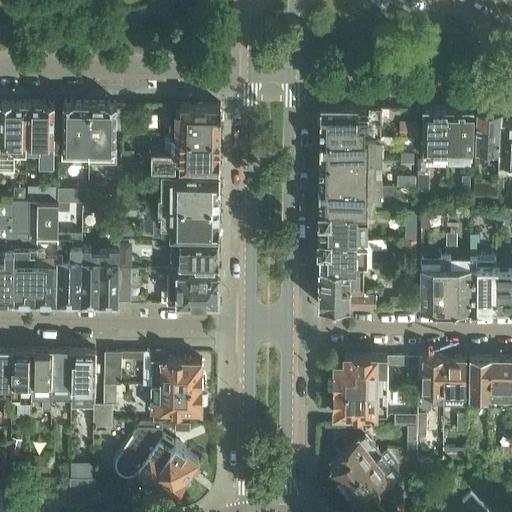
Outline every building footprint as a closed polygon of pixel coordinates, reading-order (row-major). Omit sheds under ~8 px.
[(11,98),(1,98),(0,161),(16,161),(16,148),(27,148),(28,100),(11,99),(11,98)] [(54,138),(55,99),(45,99),(45,100),(28,100),(27,148),(40,148),(40,163),(42,163),(42,172),(58,172),(58,138),(54,138)] [(79,145),(89,146),(90,100),(74,100),(74,99),(64,99),(64,156),(79,156),(79,145)] [(107,101),(90,100),(89,146),(102,146),(102,161),(117,161),(118,100),(107,100),(107,101)] [(177,133),(221,133),(221,102),(182,102),(182,108),(177,108),(177,117),(171,117),(171,133),(177,133)] [(381,120),(381,105),(320,104),(319,121),(320,121),(320,133),(365,134),(365,120),(381,120)] [(448,152),(448,147),(449,106),(433,106),(433,105),(423,105),(423,152),(448,152)] [(501,155),(502,117),(502,105),(477,106),(477,145),(486,146),(486,154),(501,155)] [(464,106),(449,106),(448,147),(462,147),(462,154),(473,154),(473,106),(464,106)] [(511,164),(511,117),(502,117),(501,155),(501,164),(511,164)] [(419,135),(419,123),(401,123),(400,134),(419,135)] [(181,166),(221,167),(221,133),(177,133),(177,146),(153,146),(153,166),(177,166),(177,159),(181,159),(181,166)] [(370,134),(365,134),(320,133),(320,135),(319,135),(319,150),(320,150),(320,157),(376,158),(384,158),(385,146),(370,146),(370,134)] [(415,150),(404,150),(404,160),(415,160),(415,150)] [(129,169),(130,169),(130,152),(121,152),(121,169),(129,169)] [(376,169),(376,158),(320,157),(320,181),(384,182),(384,169),(376,169)] [(129,185),(129,169),(121,169),(121,185),(129,185)] [(160,192),(160,201),(220,202),(221,170),(173,170),(172,179),(164,179),(164,192),(160,192)] [(477,180),(476,200),(501,200),(501,180),(477,180)] [(320,193),(320,205),(369,205),(369,193),(384,194),(384,188),(395,188),(395,182),(384,182),(320,181),(320,182),(319,182),(319,192),(320,193)] [(472,207),(473,184),(464,184),(464,207),(472,207)] [(58,199),(61,200),(70,200),(70,188),(58,188),(58,199)] [(0,198),(0,298),(14,299),(16,199),(0,198)] [(59,299),(60,256),(60,235),(39,234),(40,199),(16,199),(14,299),(59,299)] [(40,199),(39,234),(60,235),(61,200),(58,199),(40,199)] [(171,234),(220,235),(220,202),(160,201),(160,210),(125,210),(124,231),(159,231),(159,225),(171,225),(171,234)] [(379,206),(369,205),(320,205),(319,205),(319,219),(320,219),(320,234),(370,235),(370,216),(379,216),(379,206)] [(408,207),(407,234),(419,235),(420,208),(408,207)] [(464,207),(452,207),(452,218),(472,218),(472,207),(464,207)] [(510,208),(485,208),(484,220),(509,220),(510,208)] [(430,232),(430,210),(422,210),(422,231),(430,232)] [(319,247),(319,263),(363,264),(373,264),(373,246),(387,246),(387,235),(370,235),(320,234),(320,235),(318,235),(318,247),(319,247)] [(417,236),(407,236),(407,250),(417,250),(417,236)] [(178,263),(219,264),(219,239),(173,239),(172,259),(178,259),(178,263)] [(73,256),(60,256),(59,299),(84,300),(84,245),(74,245),(73,256)] [(84,245),(84,300),(101,300),(102,248),(94,248),(94,245),(84,245)] [(111,248),(102,248),(101,300),(129,301),(130,270),(120,270),(120,245),(111,245),(111,248)] [(435,305),(446,305),(447,251),(440,251),(440,259),(421,259),(421,304),(435,305)] [(454,251),(447,251),(446,305),(456,306),(456,305),(471,305),(471,306),(472,260),(454,260),(454,251)] [(480,305),(496,306),(497,260),(497,252),(472,251),(472,260),(471,306),(480,306),(480,305)] [(511,260),(497,260),(496,306),(511,306),(511,307),(511,306),(511,260)] [(363,288),(363,264),(319,263),(319,264),(318,264),(318,304),(375,304),(376,288),(363,288)] [(170,301),(219,301),(219,271),(210,271),(210,267),(191,267),(191,271),(170,271),(170,301)] [(391,304),(416,304),(416,282),(400,282),(400,296),(391,296),(391,304)] [(20,384),(31,384),(32,347),(11,347),(11,399),(20,399),(20,384)] [(51,347),(32,347),(31,384),(31,393),(42,393),(42,412),(50,412),(51,399),(51,347)] [(72,384),(72,348),(51,347),(51,399),(60,399),(61,384),(72,384)] [(95,348),(72,348),(72,384),(72,388),(83,388),(83,400),(95,400),(95,348)] [(123,357),(123,349),(105,349),(105,402),(113,403),(113,404),(117,404),(117,383),(123,383),(123,357)] [(144,383),(151,383),(202,383),(202,382),(205,378),(205,372),(202,369),(202,358),(192,358),(192,356),(184,356),(184,357),(166,357),(166,349),(123,349),(123,357),(144,357),(144,383)] [(334,384),(334,386),(387,387),(388,353),(344,352),(344,360),(334,359),(334,370),(333,372),(332,374),(331,376),(331,377),(331,379),(332,380),(332,381),(333,382),(334,384)] [(419,353),(396,353),(396,361),(408,361),(408,375),(418,376),(419,353)] [(444,398),(444,391),(445,353),(422,353),(422,403),(418,403),(418,413),(418,423),(418,432),(426,432),(427,418),(431,419),(431,398),(444,398)] [(466,404),(466,354),(445,354),(445,353),(444,391),(457,392),(457,404),(466,404)] [(492,354),(470,354),(470,400),(491,400),(492,355),(492,354)] [(511,403),(511,355),(492,355),(491,400),(491,410),(500,410),(500,404),(511,403)] [(202,385),(202,383),(151,383),(151,409),(184,409),(184,411),(192,411),(192,409),(202,409),(202,398),(205,395),(205,388),(202,385)] [(387,387),(334,386),(334,388),(333,389),(332,391),(332,392),(331,393),(331,395),(332,397),(332,398),(333,400),(334,401),(334,412),(387,412),(387,387)] [(113,424),(113,404),(113,403),(105,402),(94,402),(94,424),(113,424)] [(418,413),(395,413),(395,423),(418,423),(418,413)] [(174,441),(164,434),(164,420),(139,420),(117,452),(116,454),(115,456),(115,458),(115,460),(115,462),(115,464),(116,466),(117,468),(118,469),(120,471),(122,472),(123,473),(125,473),(127,474),(129,474),(131,473),(133,472),(135,472),(137,470),(138,469),(140,467),(176,492),(178,490),(182,489),(186,481),(186,478),(187,476),(186,475),(199,457),(186,448),(187,446),(175,439),(174,441)] [(333,473),(341,483),(383,451),(366,429),(359,435),(351,425),(334,439),(341,448),(332,455),(338,462),(332,466),(334,468),(333,473)] [(469,459),(469,448),(444,448),(443,459),(469,459)] [(383,451),(341,483),(347,491),(352,492),(354,493),(355,493),(360,500),(374,489),(376,492),(390,482),(388,479),(398,471),(383,451)] [(16,459),(10,458),(10,467),(13,470),(29,470),(30,454),(16,454),(16,459)] [(421,459),(421,476),(434,476),(434,459),(421,459)] [(36,470),(50,471),(50,460),(36,460),(36,470)] [(95,502),(95,476),(70,475),(69,502),(95,502)] [(491,511),(470,490),(462,498),(476,511),(447,511),(491,511)] [(388,511),(400,511),(401,501),(389,501),(388,511)]
